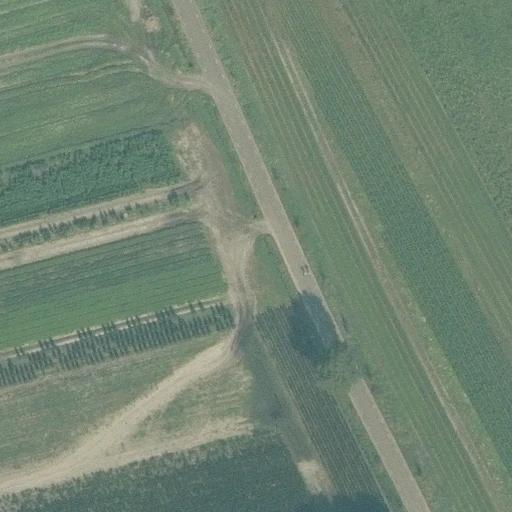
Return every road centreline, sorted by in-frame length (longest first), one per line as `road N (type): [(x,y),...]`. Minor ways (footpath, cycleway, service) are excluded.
road 1 (unclassified): [(419,511),(319,317),(182,0)]
road 2 (track): [(0,238),(256,174)]
